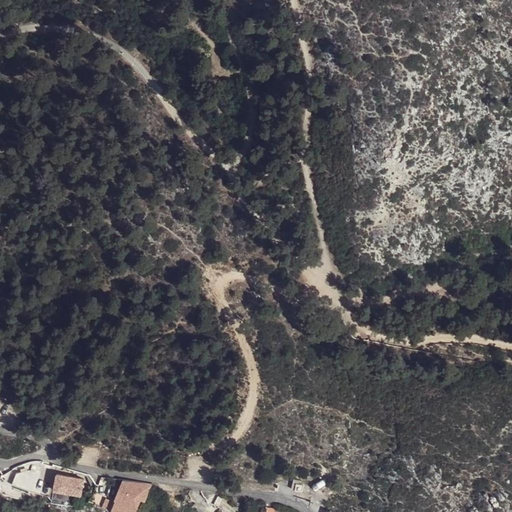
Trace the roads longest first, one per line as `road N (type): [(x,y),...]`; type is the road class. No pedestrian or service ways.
road 1 (track): [(511,347),(373,336),(122,53),(46,26),(0,33)]
road 2 (track): [(194,485),(248,410),(252,378),(220,298),(226,279),(242,271),(343,310)]
road 3 (track): [(292,0),(308,59),(303,152),(330,274),(320,284)]
road 4 (residential): [(308,511),(270,497),(51,456)]
road 5 (track): [(511,248),(456,267),(441,286),(378,302),(356,299),(330,274)]
road 6 (track): [(214,0),(251,106),(250,133),(229,173)]
